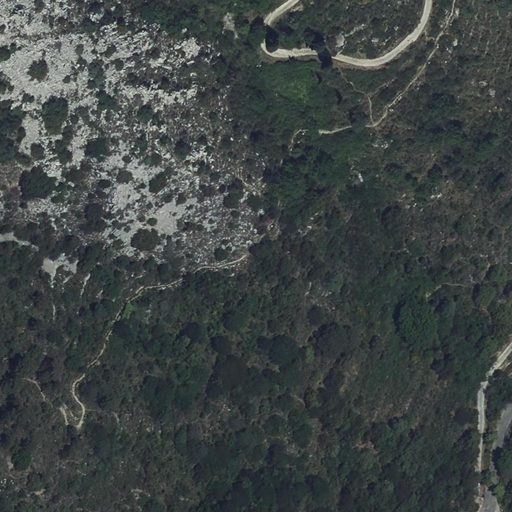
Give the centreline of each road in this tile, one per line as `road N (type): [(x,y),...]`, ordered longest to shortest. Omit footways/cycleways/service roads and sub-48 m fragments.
road 1 (track): [(292,0),(265,27),(267,50),(373,60),(417,31),(429,0)]
road 2 (track): [(511,345),(482,391),(478,499),(488,506)]
